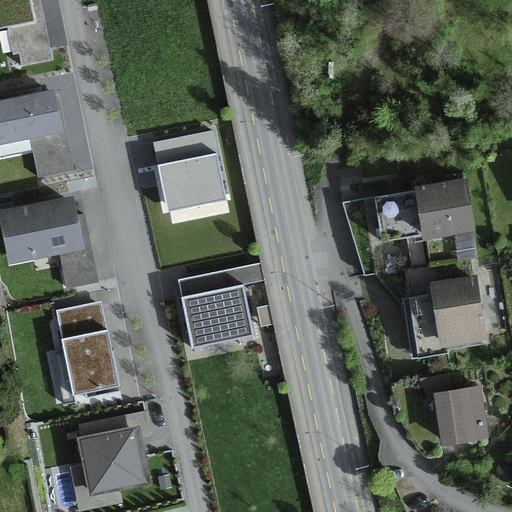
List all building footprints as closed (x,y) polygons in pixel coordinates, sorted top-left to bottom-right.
[(0,0),(0,27),(35,21),(30,0),(0,0)] [(68,171),(52,92),(0,102),(0,141),(31,135),(40,176),(68,171)] [(226,201),(217,158),(159,169),(168,213),(226,201)] [(464,182),(419,189),(418,189),(425,234),(426,234),(471,227),(472,226),(465,182),(464,182)] [(378,214),(382,241),(425,234),(418,189),(375,196),(355,199),(358,217),(378,214)] [(71,245),(66,218),(73,217),(70,201),(3,214),(12,257),(71,245)] [(237,284),(243,283),(243,284),(264,280),(260,262),(234,267),(237,284)] [(410,297),(409,297),(418,357),(448,352),(446,342),(483,336),(474,279),(437,285),(439,292),(410,297)] [(237,284),(181,296),(192,347),(194,347),(191,332),(249,320),(251,335),(254,335),(243,284),(243,283),(237,284)] [(118,389),(107,336),(65,345),(76,398),(118,389)] [(438,375),(441,392),(440,392),(448,441),(488,435),(480,385),(452,390),(449,373),(438,375)] [(401,399),(433,393),(430,376),(398,381),(401,399)] [(145,410),(78,424),(82,439),(133,429),(135,437),(150,434),(145,410)] [(82,439),(79,440),(83,459),(85,458),(92,491),(143,480),(140,465),(141,464),(142,463),(143,462),(144,461),(144,460),(144,459),(144,457),(144,456),(143,455),(143,454),(142,453),(141,452),(140,451),(139,451),(137,451),(135,437),(133,429),(82,439)]
